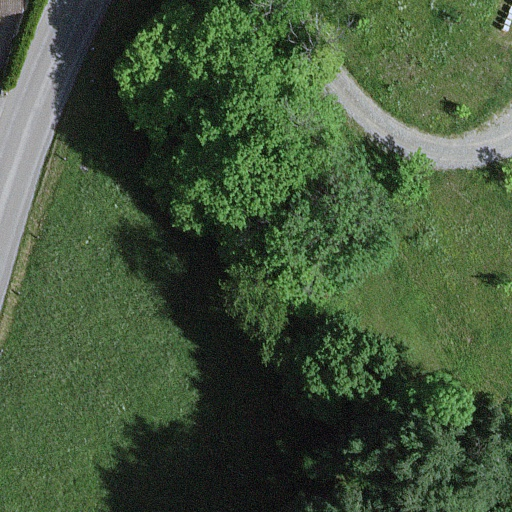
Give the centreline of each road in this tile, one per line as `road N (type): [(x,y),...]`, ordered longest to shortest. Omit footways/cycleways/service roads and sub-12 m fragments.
road 1 (track): [(284,0),(341,92),(373,124),(452,153),(511,139)]
road 2 (tertiary): [(0,222),(44,94),(91,0)]
